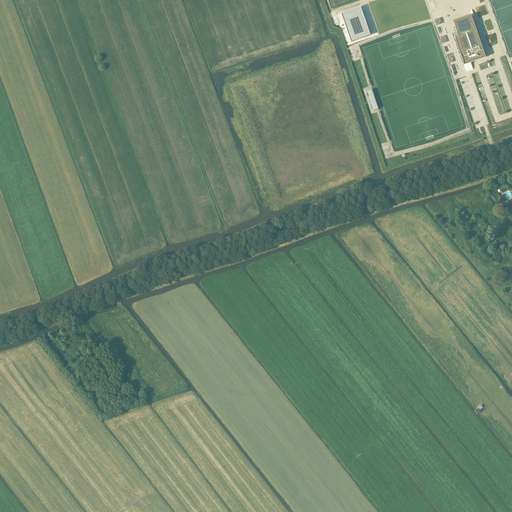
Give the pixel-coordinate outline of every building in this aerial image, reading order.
[(342,14),(351,42),(370,35),(361,8),(342,14)] [(464,62),(465,64),(471,62),(486,57),(481,41),(471,15),(470,16),(454,21),(458,32),(460,37),(456,38),(464,62)] [(471,15),(481,41),(482,40),(473,15),(471,15)] [(460,37),(458,32),(452,34),(463,65),(465,64),(456,38),(460,37)] [(374,111),(378,110),(372,90),(368,92),(374,111)]
